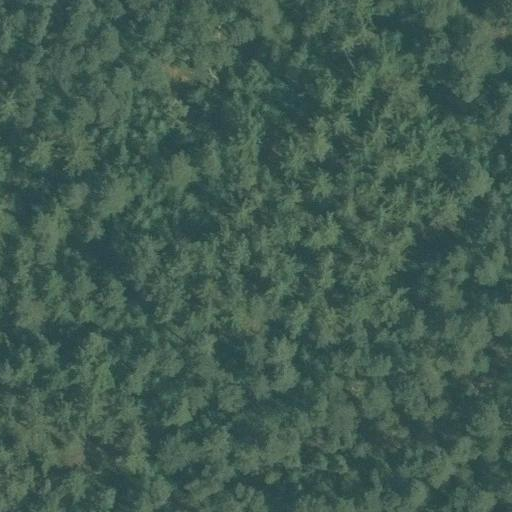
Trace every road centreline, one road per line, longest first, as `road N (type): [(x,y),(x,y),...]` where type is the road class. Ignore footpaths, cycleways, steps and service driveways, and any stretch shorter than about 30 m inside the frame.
road 1 (track): [(0,223),(93,164),(222,136),(494,0)]
road 2 (track): [(281,511),(511,386)]
